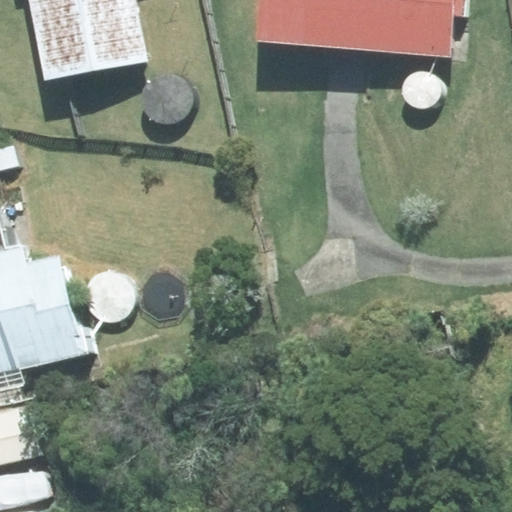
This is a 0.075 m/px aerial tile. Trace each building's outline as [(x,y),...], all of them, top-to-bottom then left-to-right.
[(154,64),(140,0),(36,0),(54,84),(154,64)] [(272,0),(269,42),(452,60),(458,0),(272,0)] [(0,395),(29,389),(24,372),(96,356),(89,330),(85,332),(68,262),(34,270),(30,252),(10,256),(0,215),(0,395)] [(511,366),(488,369),(494,435),(511,433),(511,366)] [(37,412),(0,420),(0,469),(48,460),(37,412)]
